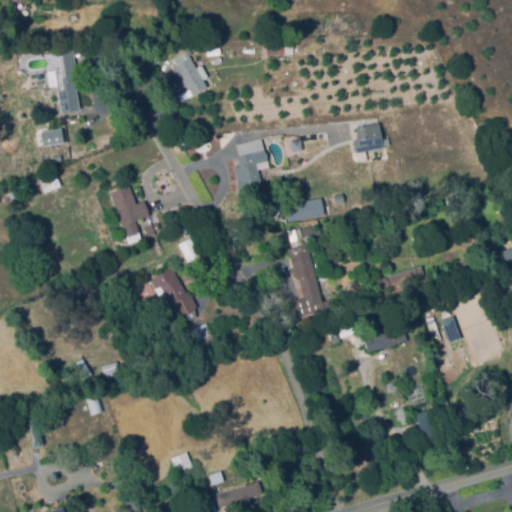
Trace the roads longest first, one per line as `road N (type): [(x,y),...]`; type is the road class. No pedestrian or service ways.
road 1 (residential): [(134,101),(277,327),(343,511)]
road 2 (residential): [(511,469),(372,511)]
